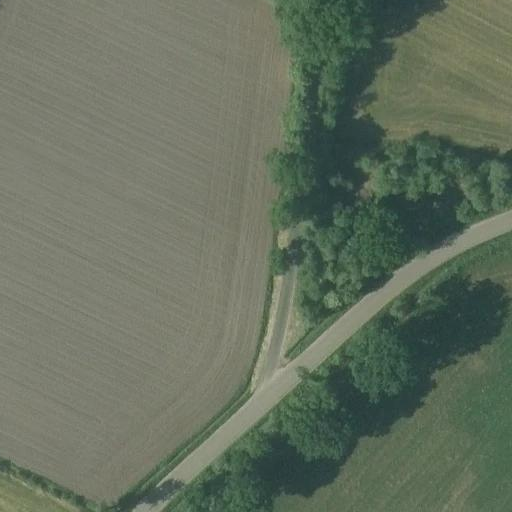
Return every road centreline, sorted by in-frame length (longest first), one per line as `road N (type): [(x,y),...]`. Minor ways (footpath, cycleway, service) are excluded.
road 1 (unclassified): [(275,393),(270,367),(322,0)]
road 2 (unclassified): [(275,393),(411,271),(448,245),(511,220)]
road 3 (unclassified): [(148,511),(275,393)]
